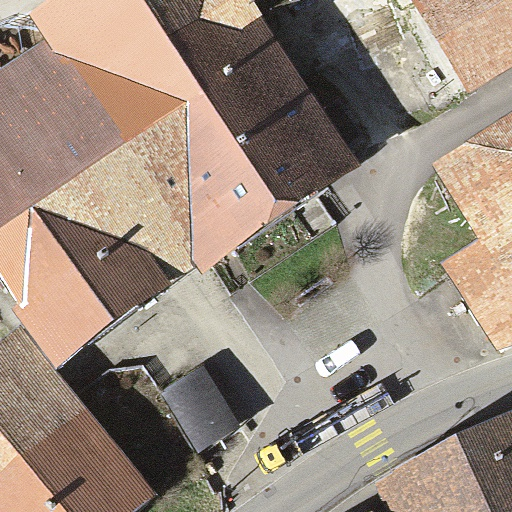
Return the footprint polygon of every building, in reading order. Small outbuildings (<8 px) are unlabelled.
[(52,44),(0,77),(0,271),(56,358),(353,165),(245,0),(60,0),(35,17),(52,44)] [(511,0),(413,0),(464,89),(511,61),(511,0)] [(511,128),(442,170),(485,243),(453,262),(504,348),(511,343),(511,128)] [(15,338),(0,351),(0,511),(132,511),(153,493),(15,338)] [(201,369),(159,395),(195,452),(237,427),(201,369)] [(511,511),(511,427),(386,488),(397,511),(511,511)]
